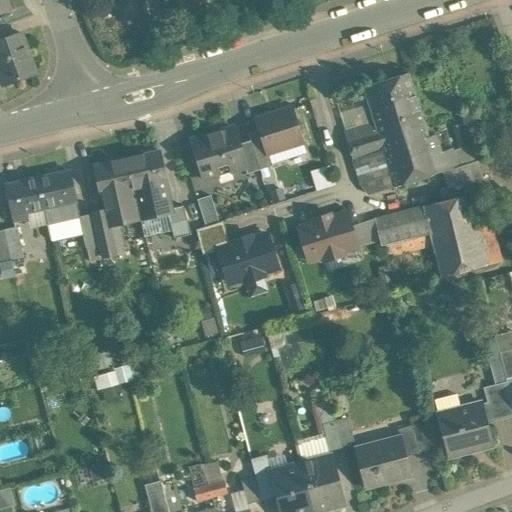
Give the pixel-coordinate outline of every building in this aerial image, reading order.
[(0,38),(0,77),(2,85),(35,73),(20,32),(0,38)] [(427,137),(407,73),(363,87),(377,129),(373,130),(368,123),(343,131),(352,157),(382,148),(394,186),(457,166),(451,148),(440,152),(435,134),(427,137)] [(291,108),(256,119),(259,129),(267,152),(268,152),(302,141),(291,108)] [(233,127),(191,139),(204,179),(245,167),(238,144),(233,127)] [(259,129),(248,133),(250,140),(255,156),(267,152),(259,129)] [(250,140),(238,144),(245,167),(247,173),(259,169),(255,156),(250,140)] [(159,150),(127,157),(133,189),(139,216),(167,210),(167,208),(169,208),(164,188),(167,187),(159,150)] [(267,152),(255,156),(259,169),(272,165),(268,152),(267,152)] [(127,157),(94,164),(103,201),(105,201),(117,198),(116,192),(133,189),(127,157)] [(384,163),(358,172),(366,193),(392,184),(384,163)] [(330,165),(311,168),(314,187),(333,184),(330,165)] [(69,170),(37,177),(44,208),(47,224),(79,217),(69,170)] [(37,177),(5,184),(13,221),(28,218),(27,212),(44,208),(37,177)] [(133,189),(116,192),(117,198),(105,201),(107,209),(108,209),(111,224),(140,218),(139,216),(133,189)] [(210,195),(197,199),(205,226),(219,222),(210,195)] [(183,205),(169,208),(167,209),(167,210),(174,238),(191,234),(183,205)] [(423,206),(374,218),(381,244),(388,242),(391,255),(433,245),(423,206)] [(330,213),(312,219),(313,223),(298,228),(309,261),(323,256),(325,260),(343,254),(341,251),(356,246),(346,213),(331,217),(330,213)] [(205,226),(196,229),(203,255),(218,250),(218,249),(230,245),(223,221),(219,222),(205,226)] [(17,226),(4,229),(10,259),(23,256),(17,226)] [(250,234),(232,240),(233,244),(230,245),(218,249),(218,250),(228,283),(244,278),(245,282),(263,276),(262,272),(277,267),(267,233),(251,238),(250,234)] [(511,348),(498,352),(505,379),(506,379),(511,377),(511,348)] [(505,379),(498,352),(487,355),(495,384),(506,381),(506,379),(505,379)] [(495,384),(483,387),(487,402),(482,403),(488,423),(511,416),(511,402),(506,381),(495,384)] [(481,404),(438,415),(438,413),(436,414),(447,456),(449,456),(449,454),(491,444),(491,445),(493,444),(488,423),(482,403),(482,402),(480,403),(481,404)] [(424,413),(409,417),(411,424),(412,424),(419,452),(433,448),(424,413)] [(335,420),(322,423),(329,451),(342,447),(335,420)] [(411,424),(397,428),(399,436),(400,436),(405,455),(419,452),(412,424),(411,424)] [(399,436),(354,448),(365,487),(411,475),(405,455),(400,436),(399,436)] [(332,456),(301,464),(313,511),(344,502),(332,456)] [(268,460),(252,465),(255,476),(254,477),(260,500),(276,496),(270,472),(271,472),(268,460)] [(193,497),(223,495),(221,461),(191,463),(193,497)] [(271,472),(270,472),(276,496),(280,511),(307,511),(313,511),(301,464),(271,472)] [(254,477),(241,480),(247,503),(260,500),(254,477)] [(160,480),(143,484),(151,511),(167,511),(163,493),(160,480)] [(0,502),(13,500),(10,485),(0,487),(0,502)] [(176,490),(163,493),(167,511),(178,511),(182,511),(176,490)]
